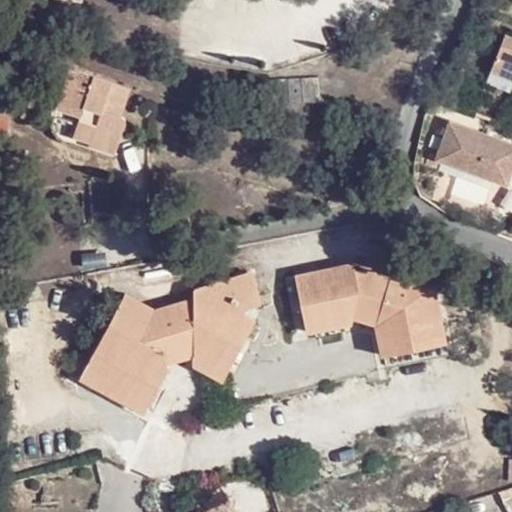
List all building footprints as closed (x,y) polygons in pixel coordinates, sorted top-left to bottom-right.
[(511,26),(505,24),(489,63),(508,71),(511,81),(511,26)] [(61,131),(108,150),(119,117),(106,111),(109,101),(114,103),(121,81),(62,62),(48,102),(68,109),(64,121),(61,131)] [(318,75),(272,77),(274,103),(319,101),(318,75)] [(45,114),(64,121),(68,109),(48,102),(45,114)] [(511,165),(511,137),(459,118),(444,156),(507,179),(511,165)] [(105,160),(108,150),(61,131),(56,145),(105,160)] [(377,361),(439,348),(429,291),(385,278),(383,283),(355,272),(349,273),(348,266),(286,277),(298,333),(342,325),(342,319),(368,327),(377,361)] [(250,306),(243,271),(182,283),(183,292),(140,300),(138,294),(115,285),(83,370),(155,399),(165,371),(161,368),(184,363),(189,374),(221,387),(245,323),(233,316),(232,310),(250,306)] [(235,511),(228,498),(201,511),(235,511)]
